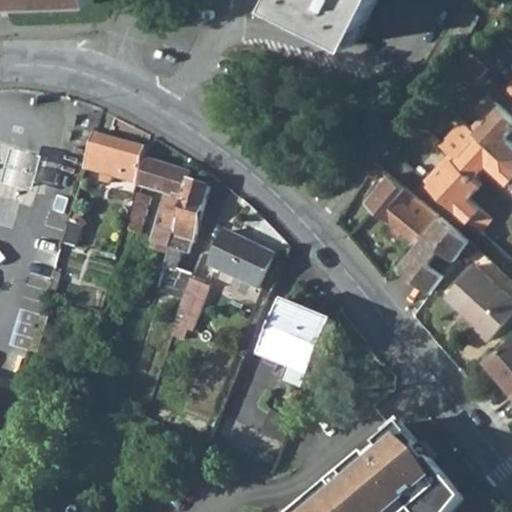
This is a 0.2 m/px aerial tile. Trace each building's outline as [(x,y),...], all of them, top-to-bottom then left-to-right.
[(288,0),(365,42),(384,0),(288,0)] [(244,65),(239,69),(243,75),(249,71),(244,65)] [(511,129),(511,110),(499,98),(473,126),(477,130),(511,161),(511,137),(508,134),(511,129)] [(80,174),(96,119),(78,114),(61,168),(80,174)] [(450,152),(454,155),(479,179),(491,166),(511,184),(511,161),(477,130),(473,126),(464,118),(439,142),(450,152)] [(141,184),(150,149),(97,134),(95,134),(85,169),(87,169),(97,172),(96,178),(108,182),(109,175),(141,184)] [(38,195),(44,155),(16,150),(10,191),(38,195)] [(479,179),(454,155),(450,152),(426,179),(477,225),(489,212),(474,198),(468,192),(479,179)] [(154,248),(173,254),(194,180),(196,172),(150,159),(143,187),(159,192),(156,205),(166,207),(160,225),(154,248)] [(421,241),(441,217),(393,176),(371,202),(383,212),(382,213),(418,242),(420,240),(421,241)] [(468,192),(474,198),(486,185),(479,179),(468,192)] [(198,244),(214,189),(194,180),(173,254),(163,293),(188,302),(196,281),(198,277),(181,272),(190,242),(198,244)] [(143,237),(153,199),(141,195),(131,233),(143,237)] [(76,202),(59,197),(55,211),(72,216),(76,202)] [(84,222),(72,218),(72,216),(64,245),(76,249),(84,222)] [(418,285),(431,295),(471,242),(468,239),(466,238),(441,217),(421,241),(419,244),(403,263),(400,265),(417,278),(414,282),(418,285)] [(262,289),(277,254),(230,231),(214,267),(262,289)] [(489,339),(511,314),(511,293),(474,259),(446,291),(480,321),(475,326),(489,339)] [(188,302),(179,326),(197,333),(215,289),(196,281),(188,302)] [(314,379),(336,327),(287,305),(264,357),(298,371),(293,384),(309,391),(314,379)] [(511,337),(485,360),(496,373),(498,372),(511,388),(511,337)] [(296,422),(274,411),(264,433),(287,443),(296,422)] [(416,511),(456,511),(463,503),(430,464),(435,460),(425,448),(420,452),(401,429),(376,450),(380,455),(369,465),(345,485),(348,489),(337,498),(330,489),(302,511),(397,511),(400,510),(408,503),(416,511)] [(369,465),(365,460),(330,489),(337,498),(348,489),(345,485),(369,465)] [(416,511),(408,503),(400,510),(397,511),(416,511)]
